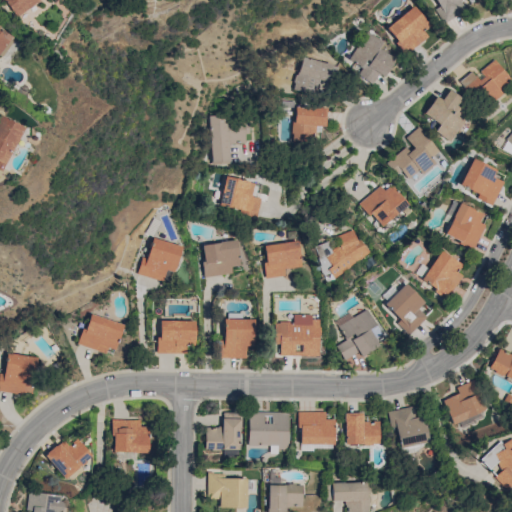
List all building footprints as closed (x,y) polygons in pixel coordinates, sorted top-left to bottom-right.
[(39,0),(3,0),(16,17),(39,0)] [(433,0),(445,21),(465,10),(459,0),(433,0)] [(426,36),(422,31),(429,25),(411,5),(384,30),(406,54),(426,36)] [(394,58),(377,48),(381,41),(365,31),(349,59),(361,67),(356,75),(371,84),(377,74),(383,77),(394,58)] [(293,89),(314,95),(318,79),(328,81),(332,64),(301,56),(293,89)] [(472,70),(461,79),(484,108),(502,94),(498,89),(509,80),(493,59),(475,73),(472,70)] [(434,95),(422,113),(439,124),(434,131),(450,142),(468,114),(455,106),(460,98),(446,89),(440,99),(434,95)] [(292,140),(315,140),(315,125),(325,126),(325,107),(293,106),(292,140)] [(210,164),(229,164),(228,144),(244,143),(244,134),(248,134),(248,120),(226,121),(226,115),(209,115),(210,164)] [(22,126),(0,116),(0,170),(3,172),(22,126)] [(438,151),(417,126),(402,138),(407,145),(387,160),(405,181),(419,170),(422,174),(435,163),(430,157),(438,151)] [(501,181),(491,177),(495,169),(470,158),(459,186),(477,193),(475,198),(491,205),(501,181)] [(219,205),(245,210),(244,215),(256,217),(260,198),(250,196),(253,182),(225,176),(219,205)] [(382,190),(378,185),(358,203),(381,228),(407,204),(389,184),(382,190)] [(478,222),(482,213),(456,203),(443,236),(473,248),(482,224),(478,222)] [(179,244),(151,238),(147,257),(140,255),(136,274),(162,280),(164,269),(174,271),(179,244)] [(230,272),(229,267),(238,265),(234,239),(199,245),(205,277),(230,272)] [(261,245),(265,277),(283,276),(283,268),(299,267),(296,241),(261,245)] [(460,264),(439,250),(427,268),(420,264),(413,275),(446,297),(460,275),(455,272),(460,264)] [(408,335),(425,316),(417,308),(423,302),(403,283),(383,305),(399,320),(395,323),(408,335)] [(378,346),(368,329),(374,325),(365,308),(335,324),(344,340),(335,345),(343,360),(357,352),(360,356),(378,346)] [(79,345),(103,352),(105,347),(114,349),(121,323),(87,314),(79,345)] [(317,355),(318,316),(292,315),(292,322),(273,321),(272,354),(317,355)] [(252,346),(252,319),(223,318),(222,340),(218,340),(218,357),(244,358),(244,346),(252,346)] [(186,353),(186,346),(192,346),(193,321),(157,320),(156,352),(186,353)] [(511,355),(497,348),(488,369),(511,379),(511,355)] [(35,357),(7,352),(1,391),(29,395),(35,357)] [(484,410),(472,380),(457,386),(459,392),(441,400),(451,424),(484,410)] [(423,415),(414,417),(412,406),(387,411),(390,428),(395,427),(399,446),(428,440),(423,415)] [(246,445),(278,445),(277,449),(286,449),(286,412),(247,411),(246,445)] [(323,412),(298,411),(297,443),(333,444),(333,419),(323,419),(323,412)] [(203,429),(203,450),(238,450),(238,412),(220,412),(220,428),(203,429)] [(361,412),(343,413),(344,445),(379,444),(378,421),(362,422),(361,412)] [(138,420),(111,419),(111,452),(147,453),(147,426),(138,426),(138,420)] [(91,456),(76,439),(69,446),(62,438),(43,456),(65,479),(91,456)] [(481,461),(489,469),(496,463),(502,469),(494,477),(506,490),(511,484),(511,445),(504,438),(481,461)] [(245,478),(223,478),(223,473),(207,473),(206,498),(218,498),(218,508),(245,508),(245,478)] [(344,511),(367,511),(366,481),(326,483),(326,501),(344,500),(344,511)] [(300,507),(301,485),(266,484),(265,511),(285,511),(286,507),(300,507)] [(58,511),(61,495),(27,492),(24,511),(58,511)]
